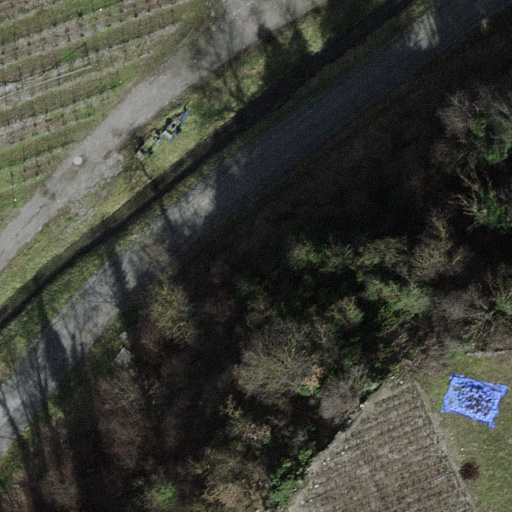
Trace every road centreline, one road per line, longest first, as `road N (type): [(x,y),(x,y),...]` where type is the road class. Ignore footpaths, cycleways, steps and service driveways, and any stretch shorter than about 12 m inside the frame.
road 1 (track): [(0,430),(143,263),(470,0)]
road 2 (track): [(0,257),(155,86),(315,0)]
